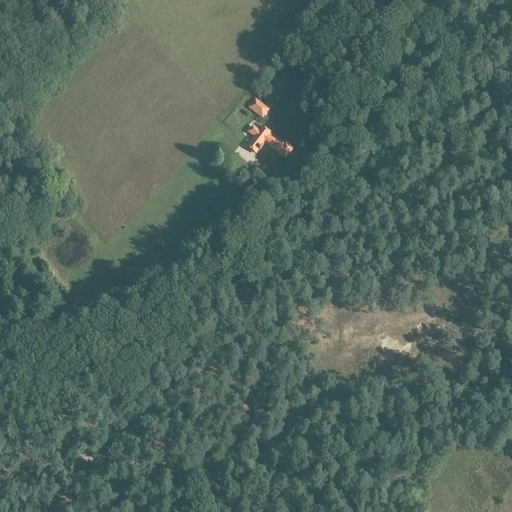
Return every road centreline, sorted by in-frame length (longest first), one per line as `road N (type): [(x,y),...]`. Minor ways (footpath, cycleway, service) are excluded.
road 1 (track): [(445,0),(423,28),(409,83),(146,417),(96,467),(71,511)]
road 2 (track): [(96,467),(0,357)]
